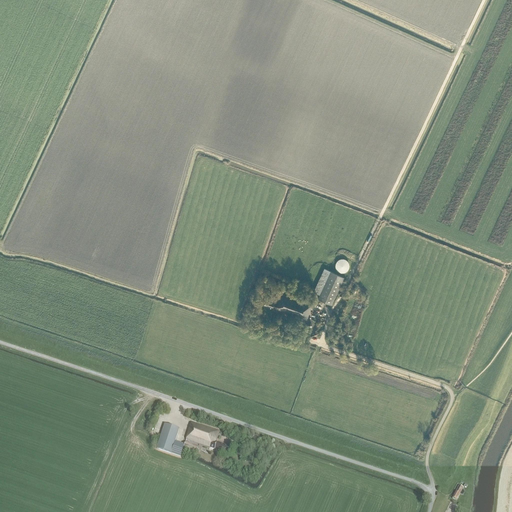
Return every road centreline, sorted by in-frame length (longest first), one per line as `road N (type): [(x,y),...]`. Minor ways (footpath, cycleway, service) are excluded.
road 1 (unclassified): [(428,491),(0,342)]
road 2 (unclassified): [(428,491),(427,454),(450,390),(307,339)]
road 3 (track): [(383,209),(482,0)]
road 4 (unknown): [(144,389),(92,511)]
